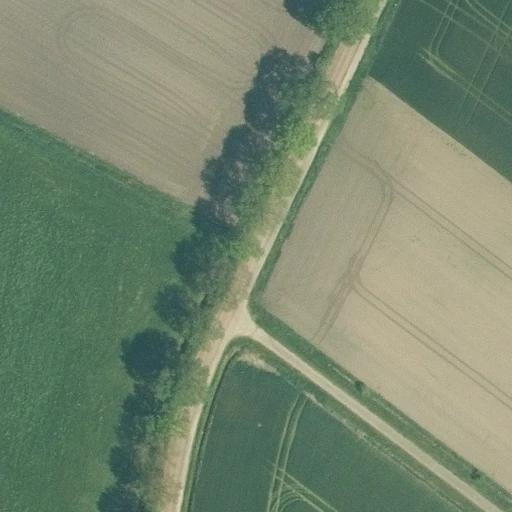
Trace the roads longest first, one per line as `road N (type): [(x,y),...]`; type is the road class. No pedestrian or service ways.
road 1 (track): [(163,511),(196,371),(369,0)]
road 2 (unclassified): [(495,511),(224,310)]
